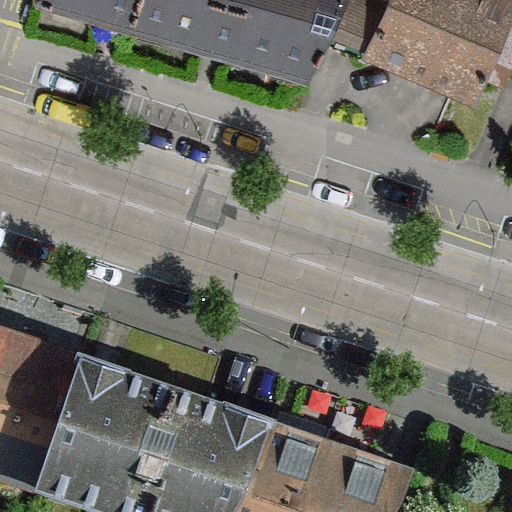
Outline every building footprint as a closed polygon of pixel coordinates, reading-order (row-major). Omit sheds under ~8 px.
[(114,0),(117,1),(133,5),(202,25),(220,30),(236,34),(301,53),(320,18),(335,0),(114,0)] [(368,38),(365,44),(458,82),(474,89),(482,71),(505,80),(508,74),(511,63),(511,0),(335,0),(320,18),(346,29),(368,38)] [(83,353),(0,324),(0,475),(18,482),(36,488),(83,353)] [(227,511),(266,416),(83,353),(36,488),(112,511),(227,511)] [(266,416),(227,511),(387,511),(396,496),(412,468),(388,460),(266,416)]
